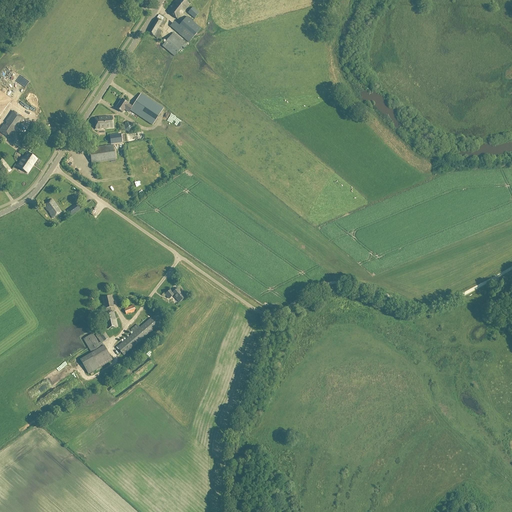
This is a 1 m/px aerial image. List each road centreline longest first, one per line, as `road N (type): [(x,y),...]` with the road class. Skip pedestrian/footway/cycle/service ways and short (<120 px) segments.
road 1 (unclassified): [(53,166),(262,312),(279,312),(334,282),(438,306),(511,268)]
road 2 (tertiary): [(53,166),(160,0)]
